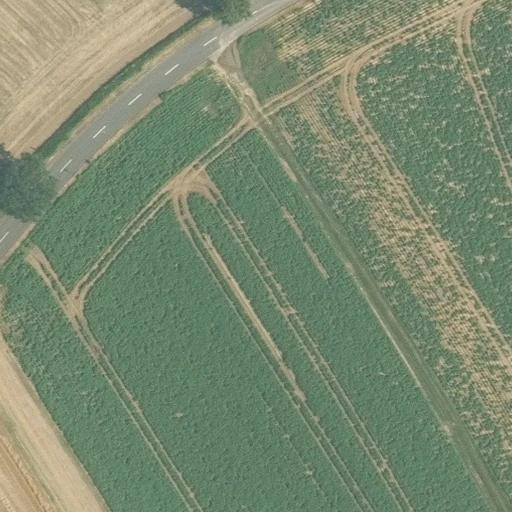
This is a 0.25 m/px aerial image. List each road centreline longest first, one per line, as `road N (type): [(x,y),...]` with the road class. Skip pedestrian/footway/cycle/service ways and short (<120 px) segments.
road 1 (track): [(493,511),(209,39)]
road 2 (tertiary): [(0,243),(64,167),(144,93),(209,39),(280,0)]
